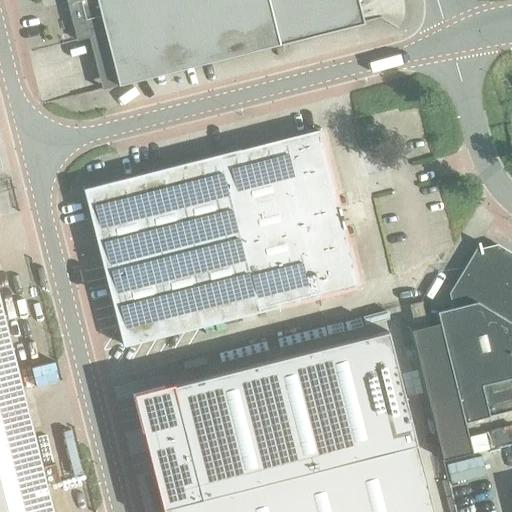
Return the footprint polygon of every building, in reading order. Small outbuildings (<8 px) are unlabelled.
[(120,85),(364,23),(358,0),(67,0),(78,40),(106,33),(120,85)] [(283,47),(276,48),(278,56),(284,54),(283,47)] [(260,312),(281,306),(358,286),(319,130),(221,155),(260,311),(260,312)] [(124,346),(216,323),(235,318),(260,311),(221,155),(84,189),(105,268),(124,346)] [(483,252),(480,243),(478,243),(478,246),(449,294),(452,308),(437,312),(440,322),(428,325),(414,328),(409,330),(442,461),(473,454),(469,439),(451,444),(446,427),(487,418),(511,411),(511,257),(497,248),(483,252)] [(0,511),(54,511),(0,295),(0,511)] [(423,304),(410,308),(414,328),(428,325),(423,304)] [(444,511),(398,325),(132,390),(161,511),(444,511)]
